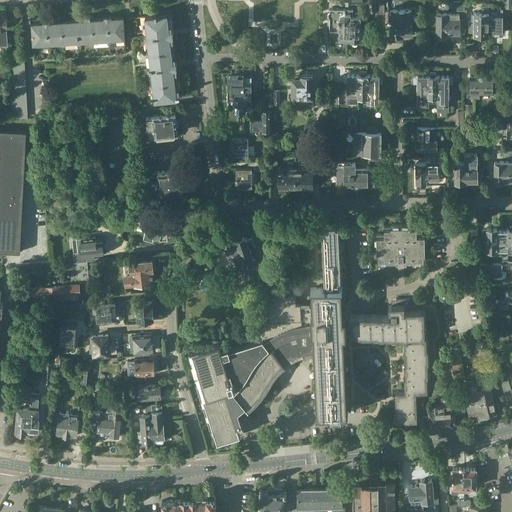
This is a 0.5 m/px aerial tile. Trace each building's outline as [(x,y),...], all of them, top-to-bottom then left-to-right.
[(368,0),(369,13),(377,12),(377,2),(376,0),(368,0)] [(376,0),(377,2),(377,12),(377,14),(385,14),(383,0),(376,0)] [(463,0),(449,0),(450,5),(457,5),(457,10),(464,10),(463,0)] [(347,31),(347,38),(349,38),(349,39),(360,39),(360,38),(362,38),(364,37),(364,29),(362,29),(359,28),(360,16),(353,16),(353,8),(348,8),(348,4),(348,1),(345,1),(345,8),(345,28),(346,28),(346,31),(347,31)] [(345,8),(336,8),(330,8),(330,11),(328,13),(328,16),(330,18),(329,31),(339,31),(339,38),(347,38),(347,31),(346,31),(346,28),(345,28),(345,8)] [(482,8),(481,12),(474,12),(473,25),(470,24),(470,32),(474,32),(474,34),(488,34),(488,33),(489,33),(489,9),(489,8),(482,8)] [(489,9),(489,33),(502,33),(502,9),(489,9)] [(0,45),(8,45),(7,26),(6,16),(5,10),(0,10),(0,45)] [(145,16),(148,51),(174,48),(172,35),(173,35),(172,29),(172,30),(169,10),(157,12),(157,11),(155,12),(155,15),(145,16)] [(392,14),(388,14),(388,21),(391,21),(391,22),(391,23),(391,34),(392,34),(392,37),(401,37),(401,34),(401,33),(412,33),(412,10),(411,10),(392,10),(392,14)] [(448,13),(437,13),(436,34),(437,34),(437,36),(438,36),(439,37),(441,38),(443,37),(445,37),(446,36),(446,34),(446,33),(459,32),(459,13),(448,13)] [(125,38),(123,16),(115,17),(115,15),(112,16),(111,15),(110,15),(106,15),(106,16),(104,16),(101,17),(101,18),(90,18),(92,40),(125,38)] [(66,42),(92,40),(90,18),(80,19),(75,19),(65,20),(66,42)] [(49,20),(49,19),(45,20),(43,20),(40,21),(40,22),(31,22),(33,44),(66,42),(65,20),(54,21),(54,20),(50,20),(49,20)] [(148,51),(152,83),(177,80),(176,67),(177,67),(176,61),(175,61),(174,48),(148,51)] [(355,105),(355,104),(356,104),(356,102),(358,102),(359,86),(364,86),(364,83),(368,83),(368,74),(367,74),(367,72),(365,71),(361,71),(359,72),(359,74),(358,74),(348,74),(348,75),(344,75),(344,82),(348,82),(348,102),(350,102),(350,104),(351,104),(351,105),(355,105)] [(453,75),(448,75),(437,75),(436,75),(436,73),(435,71),(430,71),(429,73),(429,75),(428,75),(428,84),(432,84),(432,87),(437,87),(437,102),(437,117),(445,117),(445,111),(448,111),(448,103),(450,101),(450,96),(449,94),(449,83),(453,83),(453,75)] [(292,77),(292,96),(293,96),(293,103),(294,105),(310,105),(311,103),(311,96),(312,96),(312,76),(301,75),(300,73),(295,73),(293,75),(293,77),(292,77)] [(379,75),(368,74),(368,83),(364,83),(364,86),(359,86),(358,102),(378,102),(378,95),(378,87),(379,87),(379,83),(382,83),(382,76),(379,76),(379,75)] [(428,84),(428,75),(417,75),(417,77),(414,77),(414,83),(417,83),(417,105),(429,105),(429,102),(437,102),(437,87),(432,87),(432,84),(428,84)] [(470,75),(469,98),(472,98),(476,98),(479,98),(479,94),(492,94),(492,84),(498,84),(498,78),(493,77),(493,76),(483,76),(483,75),(479,75),(479,76),(470,75)] [(243,76),(243,78),(238,78),(238,76),(228,76),(230,76),(230,84),(227,84),(227,100),(233,100),(233,107),(246,107),(246,100),(251,100),(249,100),(249,91),(251,91),(252,78),(252,76),(251,76),(251,78),(243,78),(243,76)] [(171,97),(177,97),(177,95),(180,95),(180,93),(179,93),(177,80),(152,83),(154,100),(166,98),(171,98),(171,97)] [(27,110),(13,111),(13,119),(28,118),(27,110)] [(262,111),(262,124),(257,124),(257,131),(260,131),(260,130),(267,130),(267,134),(271,134),(271,111),(262,111)] [(177,133),(175,112),(142,116),(142,122),(147,121),(148,128),(149,128),(148,129),(149,138),(151,139),(155,138),(157,137),(157,140),(173,138),(177,134),(176,133),(177,133)] [(437,118),(421,118),(421,126),(437,126),(437,118)] [(488,121),(488,132),(502,132),(502,121),(488,121)] [(436,154),(436,148),(436,128),(418,128),(418,139),(417,139),(417,140),(413,140),(413,147),(417,147),(417,148),(424,148),(424,154),(436,154)] [(0,129),(0,250),(20,252),(26,131),(0,129)] [(260,134),(260,131),(257,131),(245,131),(245,138),(233,138),(233,148),(232,148),(233,156),(248,156),(248,140),(263,140),(263,134),(260,134)] [(380,153),(380,145),(381,141),(380,141),(381,133),(378,133),(368,132),(362,132),(362,136),(355,136),(355,150),(354,150),(362,150),(362,153),(369,153),(369,158),(367,158),(380,159),(380,158),(380,154),(380,153)] [(331,142),(323,142),(324,152),(332,152),(331,142)] [(149,146),(138,147),(139,152),(137,152),(137,156),(149,154),(149,146)] [(343,148),(332,148),(332,163),(344,163),(343,148)] [(446,163),(455,163),(455,181),(456,181),(456,184),(465,184),(465,181),(465,179),(478,180),(478,153),(468,153),(465,153),(465,154),(457,154),(457,151),(446,151),(446,163)] [(511,151),(502,151),(502,158),(510,157),(510,161),(495,161),(495,180),(503,180),(504,183),(511,183),(511,151)] [(427,164),(427,162),(416,162),(416,181),(417,182),(417,185),(419,187),(425,187),(426,186),(426,182),(426,181),(439,181),(439,163),(427,164)] [(248,169),(236,169),(236,179),(235,179),(236,187),(251,187),(251,171),(266,171),(266,163),(248,163),(248,169)] [(374,175),(367,175),(367,168),(356,169),(355,163),(344,163),(344,167),(337,167),(337,184),(336,184),(336,194),(345,194),(345,186),(367,186),(374,186),(374,175)] [(296,168),(296,189),(306,189),(306,186),(312,187),(312,173),(315,173),(314,166),(310,166),(310,168),(296,168)] [(296,189),(296,168),(282,169),(277,169),(277,173),(279,173),(279,187),(286,187),(286,189),(296,189)] [(153,194),(153,195),(160,194),(160,195),(161,195),(181,193),(182,193),(180,169),(158,171),(158,172),(154,172),(152,174),(152,181),(152,184),(149,184),(150,186),(147,186),(147,191),(145,191),(146,194),(147,194),(147,195),(153,194)] [(158,222),(148,220),(143,237),(153,240),(154,238),(160,237),(160,239),(168,238),(166,222),(158,222)] [(341,280),(338,224),(325,225),(325,224),(321,224),(321,225),(321,229),(321,232),(322,232),(324,281),(324,287),(311,288),(311,289),(311,313),(314,359),(314,361),(317,413),(348,412),(348,411),(347,411),(342,287),(343,287),(342,286),(339,286),(339,280),(341,280)] [(385,234),(377,234),(377,251),(379,251),(379,262),(396,262),(396,266),(406,266),(406,262),(424,261),(423,250),(425,250),(425,233),(417,233),(417,225),(410,225),(410,224),(391,224),(391,226),(385,226),(385,234)] [(508,230),(499,230),(500,239),(508,239),(508,249),(511,248),(511,226),(509,228),(508,228),(508,230)] [(500,239),(499,230),(497,230),(497,228),(488,228),(488,229),(483,229),(483,239),(486,239),(486,251),(498,251),(498,249),(508,249),(508,239),(500,239)] [(77,252),(73,252),(74,262),(87,261),(87,258),(97,257),(97,254),(103,254),(102,242),(96,243),(95,237),(76,239),(77,252)] [(227,243),(227,245),(227,247),(230,256),(234,267),(235,267),(236,271),(244,268),(243,266),(244,266),(247,272),(258,268),(255,259),(254,260),(250,249),(250,248),(255,246),(252,238),(247,239),(246,238),(243,237),(237,239),(236,242),(233,241),(227,243)] [(477,260),(471,260),(471,273),(476,273),(478,273),(484,273),(491,273),(490,279),(500,279),(502,279),(502,278),(504,278),(506,275),(506,268),(511,268),(511,261),(507,261),(507,256),(502,256),(502,262),(497,262),(478,263),(477,260)] [(89,277),(87,261),(77,262),(78,273),(78,278),(89,277)] [(124,285),(125,285),(154,282),(152,270),(153,270),(152,261),(122,264),(124,285)] [(451,265),(448,265),(447,265),(447,272),(469,272),(469,261),(451,261),(451,265)] [(62,264),(64,274),(78,273),(77,262),(62,264)] [(53,286),(53,297),(54,301),(66,301),(65,296),(70,295),(71,300),(79,299),(78,293),(79,293),(79,284),(53,286)] [(53,297),(53,286),(27,288),(27,299),(53,297)] [(242,298),(244,302),(247,301),(243,289),(237,291),(236,291),(239,299),(242,298)] [(365,315),(352,316),(353,335),(365,335),(365,336),(378,335),(378,337),(390,336),(390,337),(402,337),(402,338),(403,338),(404,351),(405,351),(406,363),(404,364),(405,377),(404,377),(404,390),(395,390),(396,420),(417,419),(416,390),(428,390),(427,377),(428,376),(428,363),(429,363),(428,349),(427,349),(426,336),(425,336),(424,309),(411,310),(411,304),(410,298),(396,299),(396,304),(388,305),(389,312),(391,312),(391,316),(377,316),(377,315),(365,316),(365,315)] [(138,320),(153,319),(152,300),(136,301),(136,303),(132,303),(133,310),(137,310),(138,320)] [(490,306),(491,311),(509,310),(508,302),(498,303),(498,306),(490,306)] [(98,320),(116,318),(115,303),(96,304),(97,306),(93,307),(93,313),(97,313),(98,320)] [(193,392),(195,391),(201,390),(203,395),(200,396),(203,403),(200,404),(200,405),(205,404),(207,409),(204,410),(207,417),(204,418),(205,419),(209,418),(211,423),(209,424),(212,431),(209,432),(209,433),(212,432),(217,447),(216,447),(217,448),(240,441),(239,440),(237,433),(242,432),(238,418),(244,413),(248,418),(251,415),(254,413),(256,410),(259,407),(260,406),(262,403),(264,401),(266,398),(268,395),(269,392),(271,389),(273,386),(275,383),(276,382),(278,379),(280,377),(281,376),(283,375),(285,373),(288,371),(290,370),(293,368),(297,366),(300,365),(303,364),(310,362),(314,361),(314,359),(311,313),(300,313),(300,311),(295,312),(295,303),(289,303),(269,304),(260,305),(262,331),(261,331),(261,348),(227,359),(227,357),(228,356),(228,355),(220,358),(219,352),(191,360),(200,389),(198,389),(195,390),(192,391),(193,392)] [(511,309),(509,310),(491,311),(491,320),(510,318),(511,317),(511,309)] [(68,342),(75,342),(76,324),(61,323),(60,341),(62,341),(61,345),(68,346),(68,342)] [(94,354),(110,353),(108,334),(93,335),(94,345),(90,346),(90,352),(94,352),(94,354)] [(133,336),(130,336),(130,343),(131,352),(134,352),(135,352),(135,355),(150,354),(149,351),(153,350),(153,349),(154,347),(154,344),(153,342),(153,341),(152,341),(151,335),(133,336)] [(504,352),(511,350),(511,343),(502,345),(504,352)] [(461,353),(460,347),(448,349),(449,355),(461,353)] [(45,351),(42,381),(53,382),(55,352),(45,351)] [(461,353),(449,355),(450,361),(462,359),(461,353)] [(130,361),(128,361),(129,374),(136,374),(136,375),(155,373),(154,371),(156,369),(156,367),(154,366),(154,359),(135,360),(135,361),(131,361),(130,361)] [(452,367),(463,365),(462,359),(450,361),(452,367)] [(15,360),(14,372),(23,373),(24,360),(15,360)] [(453,373),(464,371),(463,365),(452,367),(453,373)] [(83,366),(81,382),(91,383),(93,367),(83,366)] [(455,379),(462,377),(465,377),(464,371),(453,373),(454,379),(455,379)] [(496,411),(491,387),(478,390),(477,381),(469,383),(470,388),(464,390),(470,414),(478,412),(479,415),(496,411)] [(139,400),(161,398),(160,384),(138,386),(139,400)] [(36,432),(38,431),(38,428),(39,428),(40,418),(38,417),(39,410),(38,410),(39,394),(31,394),(30,406),(26,406),(27,401),(18,400),(18,403),(17,412),(16,429),(18,431),(25,431),(27,430),(29,432),(36,432)] [(454,403),(444,404),(446,427),(456,426),(455,408),(454,408),(454,403),(459,403),(458,394),(453,395),(454,403)] [(153,439),(155,439),(152,404),(145,405),(146,414),(140,415),(141,422),(140,422),(141,435),(139,435),(140,441),(144,441),(144,442),(154,441),(153,439)] [(161,404),(152,404),(155,439),(157,439),(157,442),(159,443),(163,443),(164,441),(164,438),(165,438),(163,420),(161,404)] [(446,427),(444,404),(434,405),(435,408),(429,408),(430,420),(428,420),(428,428),(431,428),(446,427)] [(77,436),(79,414),(78,414),(79,406),(73,405),(72,413),(70,413),(70,411),(66,410),(66,413),(59,412),(59,413),(55,413),(54,419),(58,419),(58,425),(53,424),(53,431),(57,431),(57,433),(63,434),(70,435),(77,436)] [(119,434),(121,408),(112,407),(112,409),(107,408),(107,410),(106,410),(106,411),(93,410),(93,417),(99,418),(98,432),(98,435),(99,436),(106,436),(107,435),(107,433),(110,433),(110,434),(110,436),(111,437),(117,438),(118,437),(119,434)] [(182,418),(169,419),(170,428),(183,427),(182,418)] [(459,492),(464,493),(464,467),(452,467),(452,483),(452,493),(459,494),(459,492)] [(464,467),(464,493),(469,493),(469,494),(476,494),(476,468),(464,467)] [(417,484),(410,484),(412,509),(412,511),(424,511),(424,504),(439,503),(437,482),(432,482),(432,479),(421,480),(421,481),(417,481),(417,484)] [(354,484),(353,484),(354,511),(366,511),(365,511),(376,511),(377,511),(371,511),(372,509),(395,508),(395,511),(396,511),(396,483),(387,483),(387,481),(386,481),(386,483),(379,483),(379,481),(378,481),(378,483),(370,483),(370,486),(363,486),(363,484),(361,484),(361,486),(355,486),(354,484)] [(262,511),(271,511),(273,487),(269,486),(268,488),(267,490),(262,489),(261,489),(260,489),(259,490),(259,491),(260,492),(259,500),(258,511),(262,511)] [(287,492),(286,491),(284,491),(284,492),(278,491),(279,489),(278,487),(273,487),(271,511),(283,511),(285,502),(286,494),(287,492)] [(305,489),(297,489),(297,504),(298,508),(342,506),(342,488),(334,488),(334,489),(330,489),(330,488),(321,488),(321,489),(318,489),(318,488),(309,489),(309,490),(305,490),(305,489)] [(207,496),(202,496),(202,511),(216,511),(216,496),(215,496),(214,494),(208,494),(207,496)] [(202,511),(202,496),(193,496),(193,500),(189,500),(188,511),(202,511)] [(175,511),(176,500),(162,500),(162,511),(175,511)] [(188,511),(189,500),(176,500),(175,511),(188,511)]
